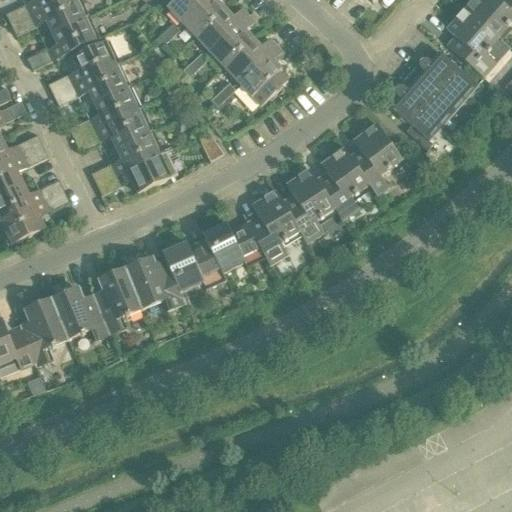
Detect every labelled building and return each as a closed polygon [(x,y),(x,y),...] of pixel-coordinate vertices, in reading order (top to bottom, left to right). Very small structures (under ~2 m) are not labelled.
[(11,28),(67,0),(34,0),(35,2),(5,17),(11,28)] [(52,36),(89,18),(80,0),(67,0),(11,28),(16,39),(46,24),(52,36)] [(176,0),(167,8),(181,23),(207,0),(176,0)] [(218,3),(221,0),(207,0),(181,23),(194,39),(225,12),(218,3)] [(511,0),(475,0),(466,11),(499,41),(511,25),(511,0)] [(455,39),(447,48),(483,80),(510,50),(499,41),(466,11),(447,32),(455,39)] [(208,54),(248,19),(241,12),(232,20),(225,12),(194,39),(208,54)] [(33,73),(100,41),(89,18),(52,36),(57,47),(27,62),(33,73)] [(245,34),(254,26),(248,19),(208,54),(222,69),(252,42),(245,34)] [(169,40),(178,32),(172,25),(163,33),(169,40)] [(160,48),(169,40),(163,33),(154,41),(160,48)] [(235,85),(275,50),(268,42),(259,50),(252,42),(222,69),(235,85)] [(53,98),(121,65),(110,43),(73,61),(79,73),(48,87),(53,98)] [(272,64),(281,56),(275,50),(235,85),(257,110),(285,85),(276,76),(279,73),(272,64)] [(201,57),(192,65),(199,71),(207,63),(201,57)] [(450,113),(474,86),(442,57),(434,67),(427,61),(422,62),(420,65),(420,70),(426,75),(418,85),(450,113)] [(94,106),(131,88),(121,65),(53,98),(59,110),(89,95),(94,106)] [(192,65),(184,73),(190,80),(199,71),(192,65)] [(433,146),(426,140),(450,113),(418,85),(410,94),(403,88),(398,88),(395,92),(396,97),(402,102),(394,112),(411,128),(406,134),(428,153),(433,146)] [(229,86),(220,95),(227,101),(235,93),(229,86)] [(74,143),(142,110),(131,88),(94,106),(100,117),(69,132),(74,143)] [(0,106),(11,102),(5,90),(0,93),(0,106)] [(220,95),(212,103),(218,109),(227,101),(220,95)] [(0,137),(0,128),(26,116),(21,104),(0,114),(0,141),(2,141),(0,137)] [(116,151),(153,133),(142,110),(74,143),(80,154),(111,140),(116,151)] [(381,178),(403,162),(376,127),(354,144),(359,151),(349,158),(348,158),(373,191),(372,192),(377,199),(389,189),(381,178)] [(96,188),(164,155),(153,133),(116,151),(121,162),(91,177),(96,188)] [(0,169),(42,149),(37,138),(7,153),(2,141),(0,141),(0,169)] [(17,174),(48,160),(42,149),(0,169),(0,196),(23,186),(17,174)] [(348,158),(349,158),(343,150),(320,167),(326,174),(316,181),(338,216),(337,217),(342,223),(359,211),(354,204),(372,192),(373,191),(348,158)] [(137,196),(174,178),(164,155),(96,188),(101,199),(132,184),(137,196)] [(316,181),(312,174),(287,190),(292,198),(282,204),(303,239),(302,240),(306,246),(325,235),(320,227),(337,217),(338,216),(316,181)] [(0,224),(64,194),(58,183),(28,197),(23,186),(0,196),(0,224)] [(39,220),(69,205),(64,194),(0,224),(0,233),(7,249),(45,231),(39,220)] [(282,204),(278,196),(253,210),(257,217),(247,224),(263,255),(269,268),(287,257),(283,250),(302,240),(303,239),(282,204)] [(245,263),(263,255),(247,224),(229,232),(226,225),(203,237),(205,241),(207,245),(223,276),(246,265),(245,263)] [(223,276),(207,245),(205,241),(188,249),(186,245),(163,255),(165,262),(180,296),(181,295),(203,286),(206,292),(227,284),(223,276)] [(165,262),(154,267),(151,260),(125,271),(141,312),(162,303),(167,314),(186,307),(181,295),(180,296),(165,262)] [(122,320),(141,312),(125,271),(111,277),(112,281),(101,285),(104,293),(92,297),(109,338),(126,331),(122,320)] [(92,297),(81,302),(77,291),(51,301),(67,342),(93,332),(97,343),(109,338),(92,297)] [(47,350),(67,342),(51,301),(25,312),(30,324),(19,329),(34,367),(36,370),(53,363),(47,350)] [(19,329),(6,334),(1,322),(0,321),(0,371),(17,364),(20,372),(34,367),(19,329)]
